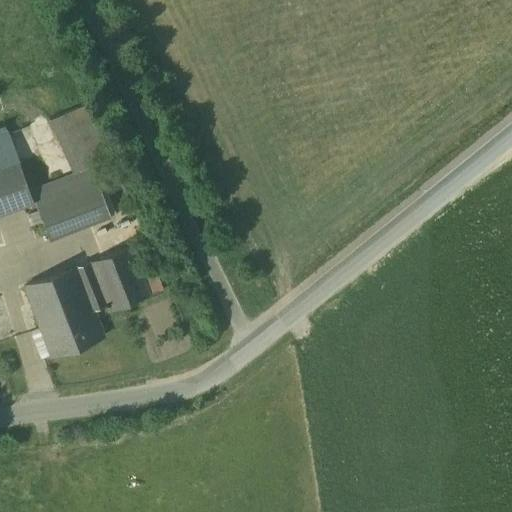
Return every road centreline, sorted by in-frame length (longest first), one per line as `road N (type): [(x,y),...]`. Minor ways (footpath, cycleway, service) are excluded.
road 1 (residential): [(196,385),(511,133)]
road 2 (unclassified): [(0,420),(196,385)]
